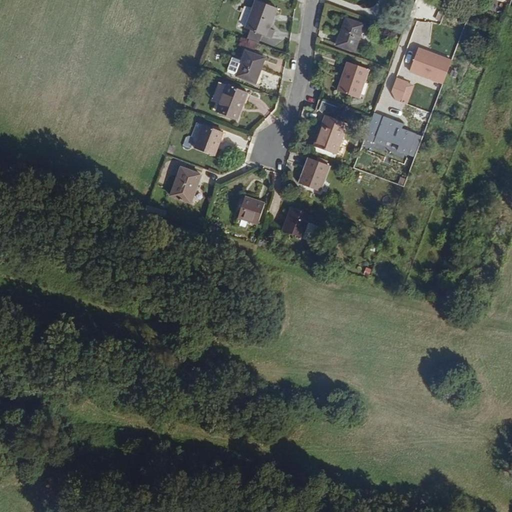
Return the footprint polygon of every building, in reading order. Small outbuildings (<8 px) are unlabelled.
[(272,38),(280,15),(258,7),(248,37),(274,46),(276,40),(272,38)] [(455,45),(461,27),(448,22),(441,40),(455,45)] [(358,58),(367,31),(349,25),(339,52),(358,58)] [(418,50),(410,73),(444,84),(451,61),(418,50)] [(260,92),(269,66),(249,59),(240,85),(260,92)] [(364,103),(374,74),(353,67),(343,96),(364,103)] [(409,83),(397,78),(391,92),(395,101),(401,102),(409,83)] [(241,125),(250,99),(231,92),(221,118),(241,125)] [(345,127),(350,113),(324,104),(320,115),(329,121),(345,127)] [(418,131),(373,116),(365,141),(409,156),(418,131)] [(342,161),(353,129),(345,127),(329,121),(318,153),(342,161)] [(221,161),(229,138),(209,131),(201,153),(221,161)] [(194,208),(204,179),(184,172),(174,200),(194,208)] [(322,208),(331,181),(311,174),(301,201),(322,208)] [(261,231),(269,208),(250,202),(242,224),(261,231)] [(314,229),(317,220),(297,213),(288,240),(308,246),(314,229)] [(318,249),(324,232),(314,229),(308,246),(318,249)]
